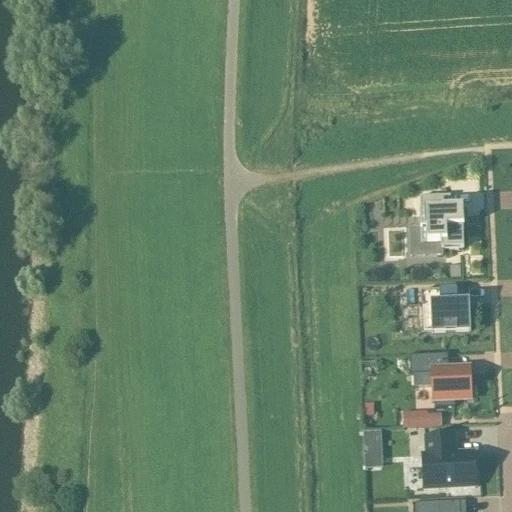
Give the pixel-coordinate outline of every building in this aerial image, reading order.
[(419,214),(418,214),(420,247),(439,246),(439,252),(462,251),(461,230),(463,230),(462,211),(449,211),(449,198),(419,199),(419,214)] [(457,292),(421,293),(421,308),(423,308),(424,335),(470,333),(469,305),(457,305),(457,292)] [(362,329),(364,356),(383,355),(381,327),(362,329)] [(448,356),(410,358),(410,376),(432,375),(433,402),(436,402),(436,404),(436,411),(455,410),(455,403),(471,402),(470,381),(465,381),(464,369),(448,370),(448,356)] [(426,415),(403,416),(403,432),(426,431),(426,415)] [(379,435),(363,436),(365,473),(381,472),(379,435)] [(426,458),(421,458),(423,492),(475,489),(473,455),(455,456),(454,438),(425,439),(426,458)]
